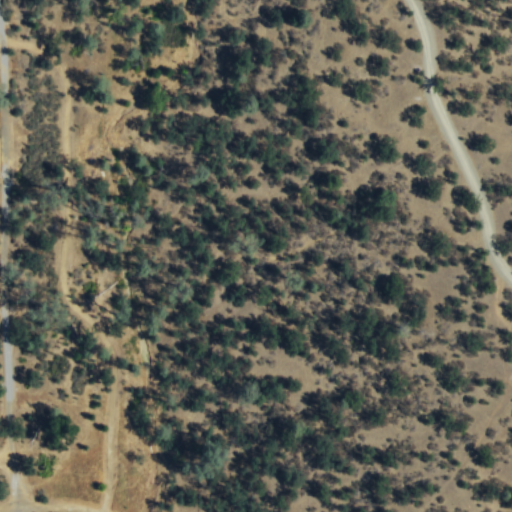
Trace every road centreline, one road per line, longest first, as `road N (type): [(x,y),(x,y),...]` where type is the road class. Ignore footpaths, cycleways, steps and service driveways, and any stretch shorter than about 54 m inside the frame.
road 1 (track): [(419,511),(475,443),(504,387),(481,201),(430,93),(419,28),(404,0)]
road 2 (track): [(13,511),(0,59)]
